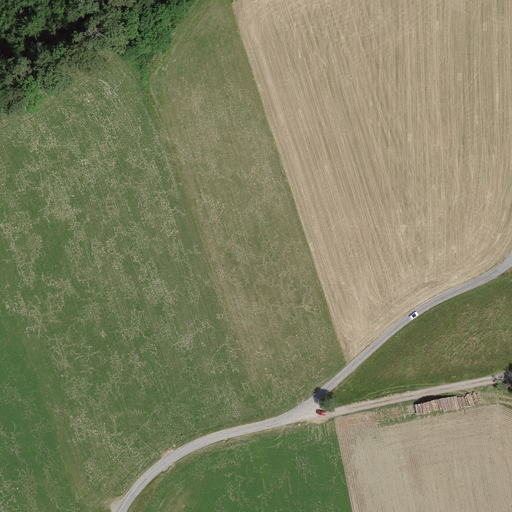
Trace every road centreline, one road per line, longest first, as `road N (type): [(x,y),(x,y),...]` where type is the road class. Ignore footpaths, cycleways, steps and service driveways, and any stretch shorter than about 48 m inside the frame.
road 1 (residential): [(511,259),(402,323),(291,420),(185,451),(133,493),(123,511)]
road 2 (track): [(511,374),(291,420)]
